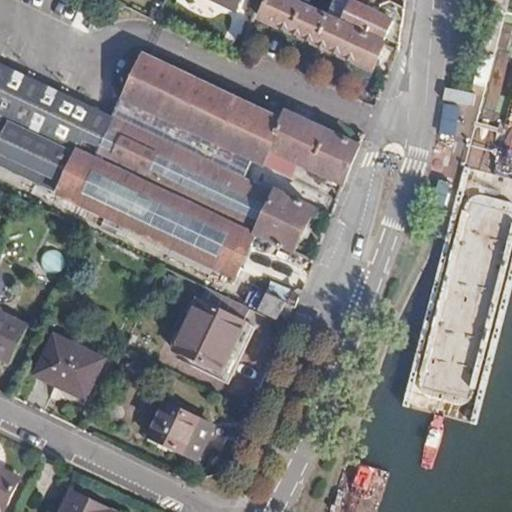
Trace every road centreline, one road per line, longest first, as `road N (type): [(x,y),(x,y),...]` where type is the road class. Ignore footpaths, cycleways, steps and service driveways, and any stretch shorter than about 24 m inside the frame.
road 1 (residential): [(274,511),(340,373),(410,177),(426,103),(433,0)]
road 2 (residential): [(0,410),(212,511)]
